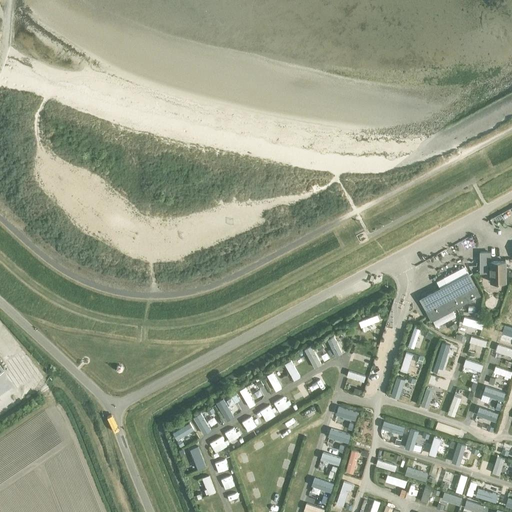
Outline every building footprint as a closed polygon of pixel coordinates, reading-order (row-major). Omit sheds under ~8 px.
[(506,261),(491,261),(491,253),(481,252),(481,273),(490,273),(490,282),(506,282),(506,261)] [(440,288),(419,299),(428,315),(431,321),(479,296),(468,274),(464,267),(443,278),(447,285),(440,288)] [(380,309),(361,315),(363,322),(382,315),(380,309)] [(387,320),(376,362),(386,364),(396,323),(387,320)] [(417,321),(410,340),(416,342),(421,328),(423,329),(425,324),(417,321)] [(474,330),(472,336),(489,341),(491,335),(474,330)] [(325,335),(329,352),(343,348),(339,332),(325,335)] [(511,342),(499,338),(497,345),(511,349),(511,342)] [(374,353),(376,348),(359,342),(357,348),(374,353)] [(409,366),(415,348),(408,346),(402,364),(409,366)] [(287,357),(294,375),(301,372),(294,355),(287,357)] [(439,376),(444,359),(437,357),(432,373),(439,376)] [(366,376),(368,370),(350,365),(349,370),(366,376)] [(268,370),(277,386),(284,382),(275,366),(268,370)] [(394,390),(401,391),(406,372),(399,371),(394,390)] [(249,381),(242,384),(250,402),(257,399),(249,381)] [(429,382),(424,400),(431,402),(437,385),(429,382)] [(456,389),(450,407),(456,409),(463,391),(456,389)] [(229,410),(235,408),(229,393),(223,396),(229,410)] [(339,407),(357,412),(359,405),(341,400),(339,407)] [(204,409),(197,412),(204,428),(211,426),(204,409)] [(498,426),(504,427),(508,410),(502,409),(498,426)] [(177,434),(196,426),(193,418),(174,425),(177,434)] [(406,442),(413,444),(420,425),(413,422),(406,442)] [(212,441),(225,435),(222,430),(210,437),(212,441)] [(430,449),(437,451),(439,445),(446,448),(450,436),(436,431),(430,449)] [(354,438),(368,442),(370,436),(355,432),(354,438)] [(199,463),(205,461),(200,442),(194,444),(199,463)] [(347,465),(356,468),(362,446),(353,443),(347,465)] [(407,481),(409,474),(389,469),(387,476),(407,481)] [(344,475),(339,499),(347,500),(353,477),(344,475)] [(220,493),(214,495),(219,511),(220,511),(226,510),(220,493)] [(374,511),(377,511),(382,495),(375,493),(371,511),(374,511)] [(391,511),(393,501),(386,500),(383,511),(391,511)] [(336,502),(332,511),(340,511),(343,505),(336,502)]
